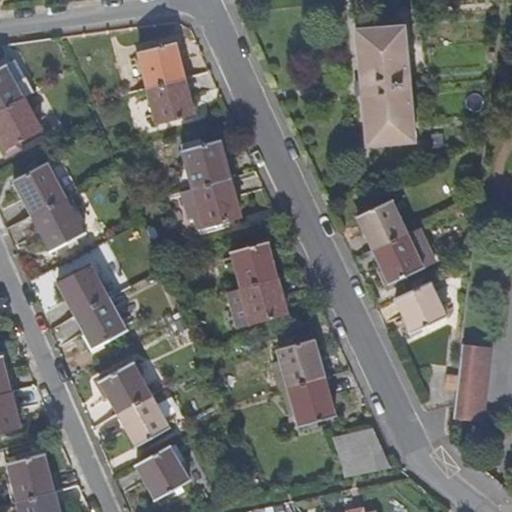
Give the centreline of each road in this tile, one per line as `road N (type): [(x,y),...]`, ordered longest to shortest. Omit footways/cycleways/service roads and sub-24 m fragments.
road 1 (residential): [(469,499),(419,458),(204,0)]
road 2 (residential): [(110,511),(0,256)]
road 3 (residential): [(204,0),(0,28)]
